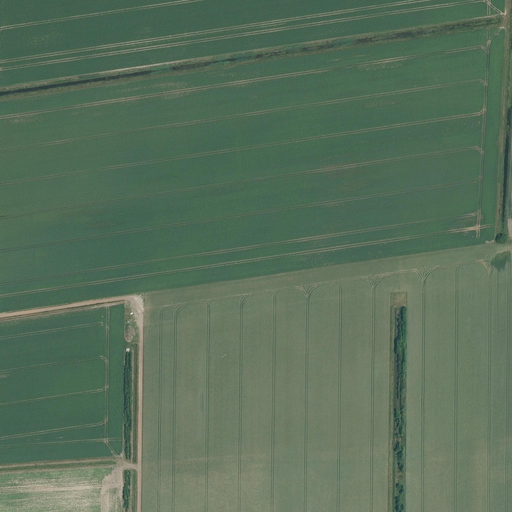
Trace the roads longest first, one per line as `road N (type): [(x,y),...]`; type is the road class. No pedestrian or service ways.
road 1 (track): [(511,304),(130,350)]
road 2 (track): [(139,468),(511,440)]
road 3 (track): [(0,322),(130,305),(124,461),(139,468),(138,511)]
